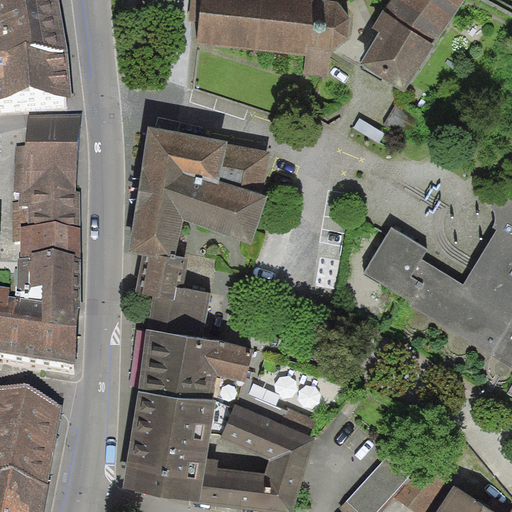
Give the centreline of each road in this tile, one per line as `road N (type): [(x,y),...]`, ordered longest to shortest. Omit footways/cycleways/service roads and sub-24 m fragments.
road 1 (tertiary): [(94,408),(107,154)]
road 2 (tertiary): [(107,154),(93,0)]
